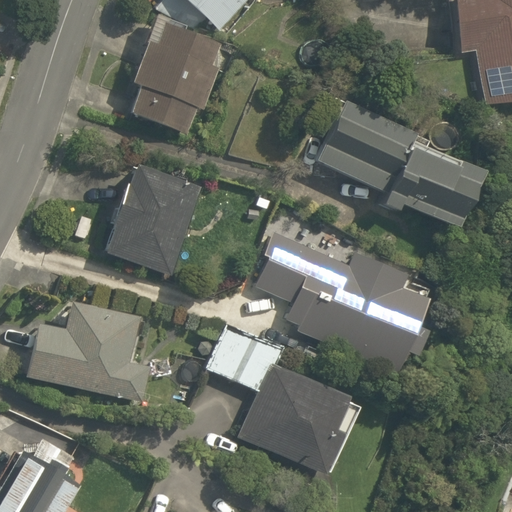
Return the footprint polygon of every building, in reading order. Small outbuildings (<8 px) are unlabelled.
[(179,0),(215,32),(244,0),(179,0)] [(470,53),(479,106),(511,100),(511,0),(446,0),(455,55),(470,53)] [(124,115),(182,135),(192,109),(199,112),(214,71),(207,68),(215,46),(156,25),(148,47),(140,44),(125,85),(134,88),(124,115)] [(391,205),(444,230),(470,175),(404,144),(407,137),(336,103),(308,163),(377,196),(372,206),(387,213),(391,205)] [(99,254),(166,277),(196,189),(129,166),(122,187),(119,187),(106,227),(108,227),(99,254)] [(20,378),(138,403),(145,369),(124,364),(134,320),(64,305),(59,331),(31,325),(20,378)] [(232,439),(315,477),(334,435),(325,431),(340,398),(265,363),(271,350),(218,325),(198,368),(253,393),(232,439)] [(0,477),(0,511),(58,511),(74,485),(60,477),(63,470),(45,459),(41,466),(16,451),(0,477)]
